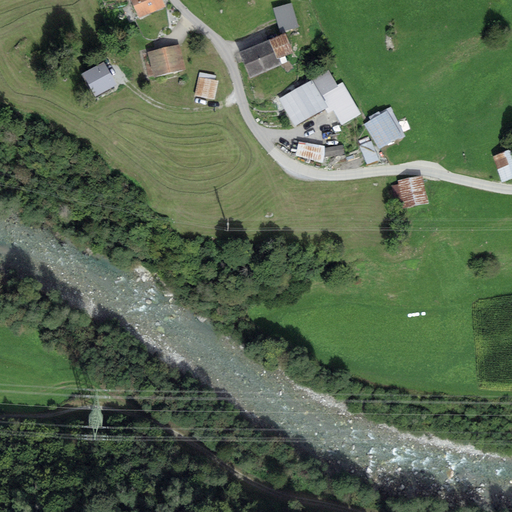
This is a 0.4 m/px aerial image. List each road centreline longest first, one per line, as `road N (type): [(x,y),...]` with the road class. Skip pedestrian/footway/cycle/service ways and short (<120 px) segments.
road 1 (unclassified): [(511,190),(422,171),(325,176),(289,164),(248,115),(225,49),(174,0)]
road 2 (track): [(0,411),(76,401),(157,409),(289,488),(385,511)]
